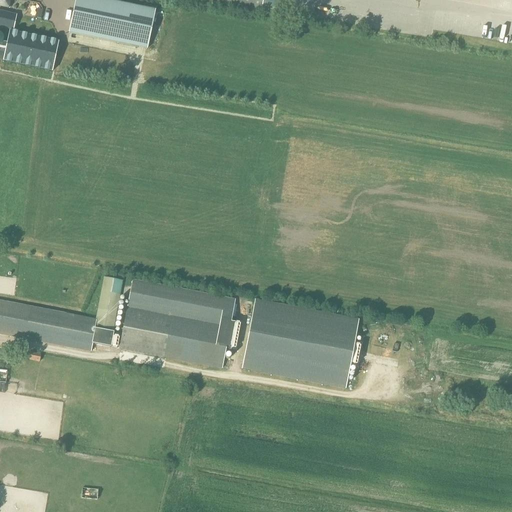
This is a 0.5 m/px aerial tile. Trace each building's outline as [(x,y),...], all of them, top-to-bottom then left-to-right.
[(104,0),(75,0),(69,33),(137,47),(147,49),(155,11),(146,9),(104,0)] [(0,49),(1,49),(8,51),(5,63),(54,73),(60,43),(11,34),(11,32),(14,32),(17,18),(0,14),(0,49)] [(92,344),(110,348),(123,282),(105,279),(95,327),(89,326),(91,319),(25,307),(0,302),(0,335),(91,352),(92,344)] [(133,281),(120,350),(221,369),(229,326),(240,328),(242,322),(231,320),(234,300),(133,281)] [(255,301),(242,369),(345,389),(358,320),(255,301)] [(29,353),(27,361),(39,363),(41,355),(29,353)] [(98,490),(82,488),(81,499),(97,501),(98,490)]
